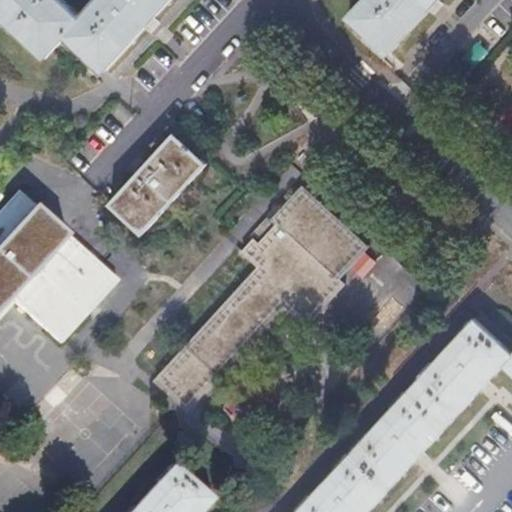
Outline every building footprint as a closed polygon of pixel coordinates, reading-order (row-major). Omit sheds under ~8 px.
[(169,0),(99,0),(82,19),(61,0),(0,0),(0,12),(47,56),(67,36),(106,70),(169,0)] [(436,0),(365,0),(351,16),(389,51),(436,0)] [(108,202),(140,234),(208,163),(176,133),(108,202)] [(275,216),(271,221),(288,237),(270,257),(252,241),(242,251),(260,269),(156,383),(190,413),(286,307),(308,327),(347,284),(340,278),(368,248),(301,188),(275,216)] [(0,315),(12,303),(61,348),(120,283),(20,193),(0,214),(0,315)] [(271,221),(252,241),(270,257),(288,237),(271,221)] [(511,374),(511,353),(477,322),(302,511),(372,511),(505,368),(511,374)] [(205,511),(215,502),(176,467),(134,511),(205,511)]
